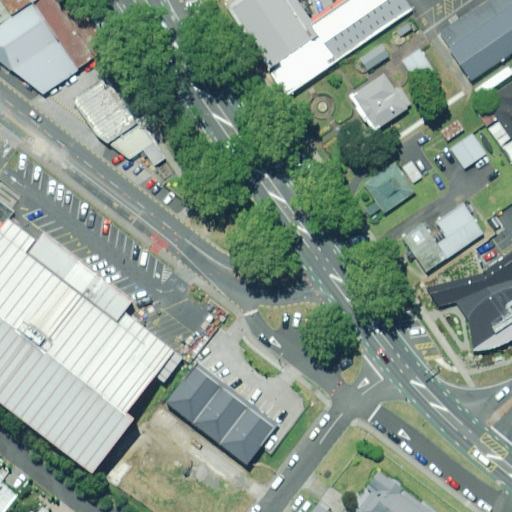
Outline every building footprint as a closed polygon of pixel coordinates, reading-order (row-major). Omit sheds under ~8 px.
[(0,0),(0,70),(40,103),(80,75),(28,0),(0,0)] [(293,0),(238,0),(225,9),(285,98),(337,64),(324,46),(312,27),(293,0)] [(324,46),(337,64),(412,12),(403,0),(350,0),(312,27),(324,46)] [(511,0),(433,55),(465,101),(511,67),(511,0)] [(391,55),(383,45),(362,59),(370,70),(391,55)] [(436,71),(422,49),(403,61),(417,83),(436,71)] [(385,73),(349,94),(369,129),(405,107),(385,73)] [(104,82),(73,104),(105,150),(137,128),(104,82)] [(511,82),(494,95),(475,108),(511,161),(511,160),(511,82)] [(466,130),(460,120),(441,131),(447,141),(466,130)] [(487,153),(473,134),(452,149),(466,168),(487,153)] [(423,176),(413,162),(405,168),(415,182),(423,176)] [(416,192),(396,163),(365,184),(378,202),(366,210),(371,217),(382,209),(385,213),(416,192)] [(426,223),(404,238),(429,275),(451,261),(447,255),(484,233),(465,204),(438,221),(448,238),(439,243),(426,223)] [(178,356),(0,214),(0,399),(87,469),(178,356)] [(511,236),(451,281),(465,304),(471,301),(479,306),(490,311),(503,314),(511,314),(511,236)] [(197,365),(163,408),(247,470),(279,427),(197,365)] [(180,426),(160,410),(147,426),(167,442),(180,426)] [(145,450),(133,442),(119,461),(130,470),(145,450)] [(204,459),(190,448),(177,465),(171,461),(162,473),(205,506),(223,483),(210,473),(212,470),(202,462),(204,459)] [(130,473),(118,463),(104,482),(116,491),(130,473)] [(427,511),(379,476),(352,511),(427,511)] [(0,511),(8,511),(21,495),(0,479),(0,511)]
